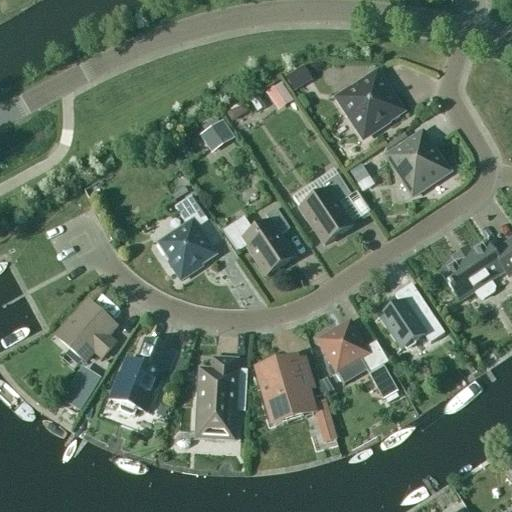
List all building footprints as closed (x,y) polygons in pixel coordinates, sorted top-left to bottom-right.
[(302,68),(285,79),(293,92),(311,80),(302,68)] [(403,114),(376,74),(356,87),(357,89),(352,92),(351,91),(337,100),(348,117),(350,116),(358,128),(356,129),(363,140),(377,131),(376,126),(385,123),(387,122),(388,124),(403,114)] [(293,102),(281,84),(266,95),(278,112),(293,102)] [(248,113),(242,103),(225,113),(231,123),(248,113)] [(218,124),(213,118),(200,127),(205,133),(198,137),(210,156),(234,139),(222,121),(218,124)] [(412,199),(448,174),(422,134),(385,159),(412,199)] [(368,178),(360,166),(349,174),(357,185),(368,178)] [(352,228),(339,209),(337,206),(350,197),(337,177),(322,187),(326,193),(299,210),(324,247),(352,228)] [(207,223),(197,209),(190,198),(174,209),(186,227),(159,246),(171,264),(169,265),(180,282),(190,275),(189,274),(214,257),(196,230),(207,223)] [(269,223),(253,234),(243,219),(222,233),(237,255),(246,249),(265,278),(294,260),(279,237),(289,231),(276,211),(265,218),(269,223)] [(486,244),(439,274),(458,303),(474,293),(478,300),(483,301),(493,294),(494,290),(490,283),(504,273),(507,279),(511,276),(511,241),(493,254),(486,244)] [(411,286),(394,297),(400,305),(379,319),(401,352),(424,337),(430,345),(444,336),(411,286)] [(88,304),(57,339),(84,363),(93,352),(102,360),(114,346),(106,339),(115,328),(88,304)] [(349,325),(318,343),(336,374),(343,386),(344,386),(342,383),(365,369),(383,400),(396,392),(382,368),(388,364),(376,344),(364,350),(349,325)] [(121,405),(119,410),(120,413),(131,417),(134,416),(141,397),(149,400),(159,376),(165,378),(175,353),(145,342),(136,367),(128,364),(129,363),(128,362),(122,377),(119,376),(109,401),(121,405)] [(233,443),(237,374),(235,374),(236,362),(220,361),(220,373),(200,372),(198,407),(189,407),(188,420),(197,420),(197,442),(233,443)] [(301,365),(260,377),(273,420),(309,410),(304,392),(309,390),(301,365)] [(82,368),(61,401),(80,413),(101,381),(82,368)] [(326,380),(316,386),(323,399),(333,393),(326,380)] [(324,402),(315,405),(312,406),(315,416),(323,445),(336,441),(324,402)]
